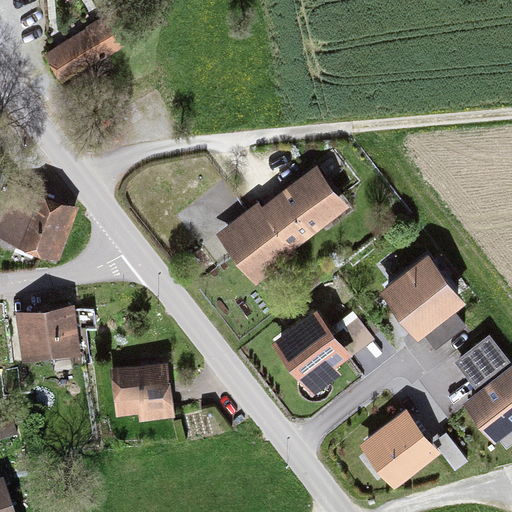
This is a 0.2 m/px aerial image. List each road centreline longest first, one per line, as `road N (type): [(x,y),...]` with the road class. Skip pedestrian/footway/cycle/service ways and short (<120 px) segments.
road 1 (unclassified): [(344,511),(136,245)]
road 2 (unclassified): [(136,245),(0,77)]
road 3 (track): [(350,130),(511,115)]
road 4 (residential): [(136,245),(101,266),(0,283)]
